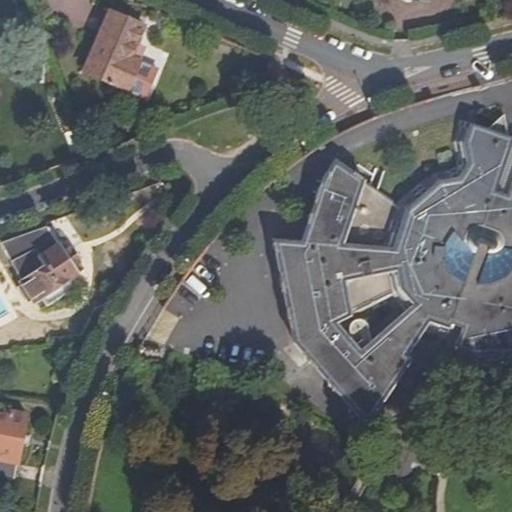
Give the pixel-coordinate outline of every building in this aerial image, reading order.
[(84,71),(129,90),(139,62),(140,62),(130,58),(136,45),(143,27),(109,13),(84,71)] [(141,47),(136,45),(130,58),(140,62),(144,52),(141,47)] [(139,62),(129,90),(144,96),(146,91),(153,89),(156,81),(153,76),(156,69),(139,62)] [(468,114),(457,138),(460,157),(435,162),(404,194),(403,196),(385,238),(393,283),(406,299),(423,318),(444,325),(434,354),(447,357),(450,351),(458,352),(469,355),(509,355),(511,354),(511,170),(505,187),(494,184),(511,147),(511,124),(509,108),(492,125),(468,114)] [(423,318),(406,299),(359,338),(334,308),(393,283),(385,238),(403,196),(349,141),(337,155),(306,217),(280,210),(288,314),(302,333),(310,326),(360,393),(403,343),(423,318)] [(36,250),(29,234),(0,243),(0,245),(6,261),(36,250)] [(55,245),(37,256),(44,267),(21,282),(33,301),(75,274),(55,245)] [(407,347),(403,343),(360,393),(310,326),(302,333),(355,407),(407,347)] [(0,489),(13,492),(24,427),(10,425),(9,430),(0,428),(0,468),(1,468),(0,473),(0,472),(0,489)]
